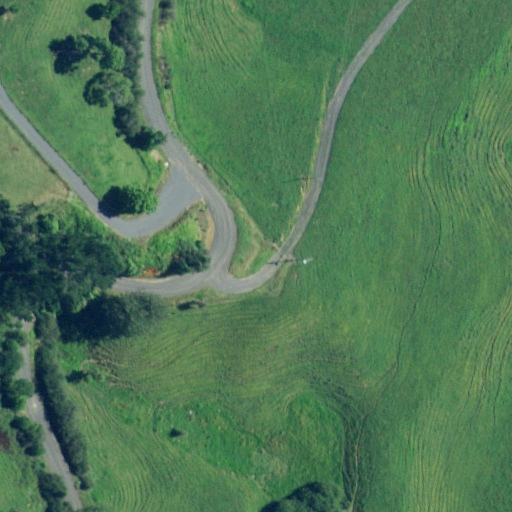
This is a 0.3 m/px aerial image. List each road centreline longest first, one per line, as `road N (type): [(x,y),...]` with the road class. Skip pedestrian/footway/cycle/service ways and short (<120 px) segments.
road 1 (unclassified): [(120,0),(127,110),(153,173),(193,203),(195,247),(162,283),(65,296),(13,320),(6,354),(17,433),(55,511)]
road 2 (track): [(162,283),(248,286),(320,200),(337,66),(400,0)]
